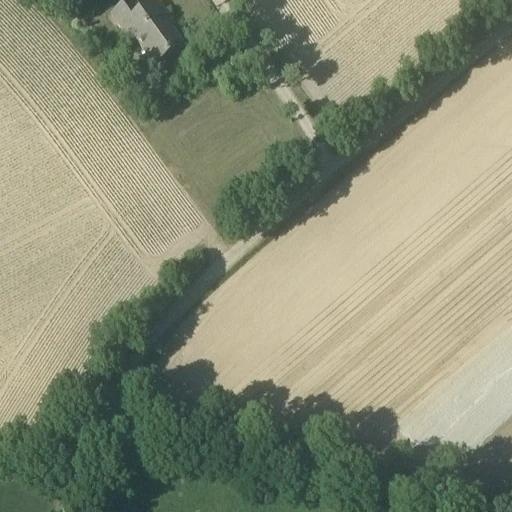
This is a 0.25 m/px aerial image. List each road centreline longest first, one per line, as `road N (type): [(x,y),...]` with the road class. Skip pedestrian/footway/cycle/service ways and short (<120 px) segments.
road 1 (unclassified): [(121,427),(171,320),(352,159)]
road 2 (unclassified): [(455,511),(121,427)]
road 3 (track): [(352,159),(511,18)]
